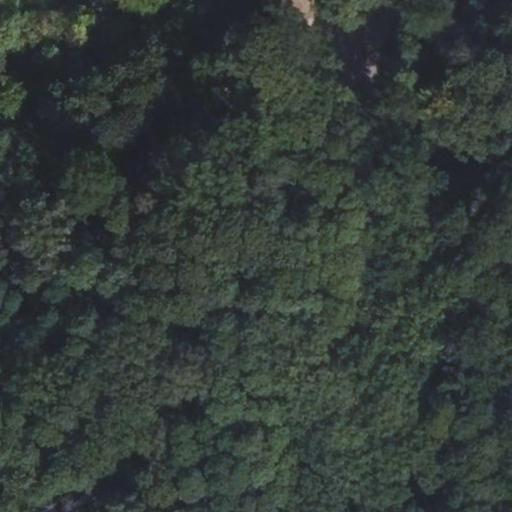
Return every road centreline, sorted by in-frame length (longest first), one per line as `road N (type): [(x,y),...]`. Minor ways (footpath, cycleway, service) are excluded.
road 1 (track): [(359,29),(369,174),(338,323),(343,393)]
road 2 (track): [(343,393),(387,511)]
road 3 (track): [(343,393),(325,418),(315,511)]
